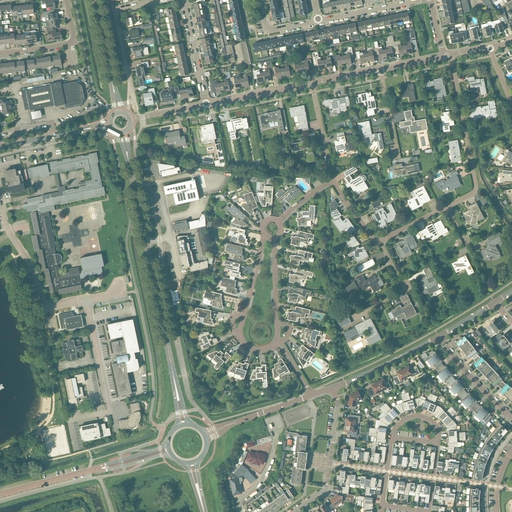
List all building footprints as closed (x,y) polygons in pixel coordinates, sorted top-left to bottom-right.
[(50,7),(50,10),(55,9),(54,0),(48,1),(47,0),(41,0),(43,4),(45,4),(46,8),(50,7)] [(194,5),(195,11),(203,9),(203,6),(206,5),(204,0),(197,0),(196,0),(197,4),(194,5)] [(498,0),(493,3),(497,10),(500,8),(498,4),(503,1),(505,4),(511,1),(510,0),(498,0)] [(331,11),(330,3),(323,4),(325,12),(331,11)] [(444,12),(446,18),(453,17),(452,10),(444,12)] [(58,19),(56,13),(51,14),(50,11),(43,12),(45,22),(58,19)] [(279,13),(272,14),(273,21),(281,19),(280,16),(284,16),(283,12),(283,13),(279,13)] [(125,19),(127,25),(135,24),(135,21),(139,20),(138,15),(133,16),(133,17),(125,19)] [(509,23),(511,28),(511,18),(508,21),(506,16),(503,17),(505,24),(509,23)] [(447,25),(454,23),(453,17),(446,18),(447,25)] [(499,20),(491,22),(492,25),(493,28),(495,28),(497,33),(504,31),(502,25),(505,24),(503,17),(499,18),(499,20)] [(46,28),(47,32),(53,30),(52,27),(59,26),(58,19),(45,22),(46,28)] [(177,21),(169,23),(170,29),(178,28),(177,21)] [(482,29),(484,37),(491,35),(489,29),(493,28),(492,25),(491,21),(487,22),(488,28),(482,29)] [(366,29),(364,22),(358,23),(359,31),(366,29)] [(349,25),(350,33),(357,31),(355,23),(349,25)] [(464,41),(463,35),(467,34),(465,23),(461,24),(461,28),(459,29),(459,33),(457,34),(458,42),(464,41)] [(128,31),(130,38),(139,36),(138,34),(142,33),(141,26),(135,27),(136,30),(128,31)] [(469,31),(471,40),(478,38),(477,32),(480,31),(479,26),(469,28),(470,31),(469,31)] [(15,43),(15,45),(14,36),(14,34),(10,34),(9,31),(7,32),(7,35),(8,35),(9,43),(15,43)] [(30,34),(31,43),(37,43),(36,37),(39,37),(38,31),(35,31),(35,34),(31,34),(30,34)] [(52,37),(53,41),(62,39),(60,32),(54,34),(54,31),(48,32),(49,38),(52,37)] [(450,36),(452,43),(458,42),(457,34),(454,35),(453,31),(449,32),(450,36)] [(306,42),(307,45),(311,44),(310,41),(313,40),(312,32),(305,33),(307,41),(306,42)] [(237,41),(245,39),(244,33),(236,35),(237,41)] [(179,34),(171,35),(173,42),(181,40),(179,34)] [(303,34),(296,35),(298,44),(304,42),(303,34)] [(389,49),(385,50),(387,57),(390,56),(390,58),(394,57),(393,54),(396,53),(396,52),(394,42),(393,36),(388,37),(390,47),(388,47),(389,49)] [(408,45),(405,46),(406,53),(409,53),(410,54),(413,54),(413,51),(418,50),(416,40),(410,41),(411,43),(407,43),(408,45)] [(377,41),(374,42),(375,48),(376,54),(379,53),(380,55),(381,60),(384,60),(384,58),(387,57),(385,50),(382,50),(382,49),(379,49),(379,48),(377,41)] [(400,41),(394,42),(396,52),(396,53),(399,52),(400,56),(404,56),(403,54),(406,53),(405,46),(402,46),(401,45),(400,41)] [(175,52),(183,50),(182,43),(173,45),(175,52)] [(203,46),(204,52),(212,50),(215,49),(213,43),(210,44),(203,46)] [(254,52),(261,51),(259,43),(253,44),(254,52)] [(141,47),(132,49),(133,54),(134,54),(135,59),(143,57),(143,56),(148,54),(147,47),(145,48),(144,46),(141,47)] [(369,53),(366,54),(368,61),(371,60),(371,62),(375,62),(374,56),(373,55),(376,54),(375,48),(372,49),(372,51),(369,51),(369,53)] [(346,56),(343,57),(345,64),(348,63),(348,65),(352,64),(351,59),(350,58),(354,57),(352,51),(349,52),(349,54),(346,54),(346,56)] [(359,51),(356,52),(357,58),(360,58),(360,59),(361,64),(365,63),(365,62),(368,61),(366,54),(363,54),(363,53),(359,53),(359,51)] [(318,64),(319,71),(323,70),(323,68),(325,68),(324,60),(321,61),(320,58),(318,58),(317,52),(312,53),(314,65),(318,64)] [(327,60),(324,60),(325,68),(328,67),(329,67),(329,69),(333,68),(332,64),(331,63),(331,61),(334,61),(333,55),(333,52),(329,53),(330,58),(327,58),(327,60)] [(333,55),(334,61),(337,60),(337,62),(338,67),(342,66),(342,64),(345,64),(343,57),(340,57),(340,55),(337,56),(336,54),(333,55)] [(28,71),(61,65),(60,55),(26,61),(28,71)] [(307,60),(301,62),(302,65),(303,72),(306,72),(306,73),(310,73),(309,67),(309,66),(312,65),(310,59),(307,60)] [(266,72),(263,73),(264,80),(268,79),(268,81),(272,80),(270,74),(273,73),(272,67),(271,60),(266,61),(268,70),(266,70),(266,72)] [(0,74),(25,71),(24,61),(0,63),(0,74)] [(136,68),(138,77),(146,75),(145,68),(149,67),(148,62),(141,63),(142,66),(136,68)] [(286,68),(282,69),(284,76),(287,75),(287,77),(291,77),(290,71),(290,70),(292,69),(291,63),(288,64),(288,66),(285,67),(286,68)] [(295,63),(291,63),(292,69),(295,68),(296,70),(297,75),(300,75),(300,73),(303,72),(302,65),(299,66),(298,64),(295,65),(295,63)] [(275,66),(272,67),(273,73),(276,72),(278,79),(281,78),(281,77),(284,76),(282,69),(279,70),(279,68),(276,68),(275,66)] [(180,76),(188,75),(187,68),(179,70),(180,76)] [(256,70),(253,71),(254,77),(257,76),(257,78),(258,83),(262,82),(262,81),(264,80),(263,73),(260,73),(260,71),(259,70),(256,70)] [(225,82),(222,83),(223,90),(226,90),(227,91),(230,91),(229,85),(229,84),(232,83),(231,78),(229,72),(225,73),(227,80),(225,81),(225,82)] [(244,79),(241,79),(243,86),(246,86),(246,88),(250,87),(249,82),(249,81),(248,80),(251,79),(250,74),(247,74),(247,76),(244,77),(244,79)] [(234,77),(231,78),(232,83),(235,83),(235,84),(236,90),(240,89),(239,87),(243,86),(241,79),(241,77),(237,78),(234,79),(234,77)] [(479,87),(481,95),(487,94),(484,79),(480,80),(480,79),(475,80),(474,77),(466,78),(467,82),(469,81),(470,89),(479,87)] [(445,88),(444,89),(442,78),(433,80),(434,81),(430,82),(430,80),(425,81),(427,90),(431,89),(430,85),(435,84),(437,98),(443,97),(447,96),(445,88)] [(217,91),(217,93),(221,93),(220,91),(223,90),(222,83),(219,84),(218,80),(210,82),(210,81),(210,82),(212,92),(217,91)] [(30,109),(30,110),(32,110),(38,109),(42,108),(55,105),(55,108),(65,106),(66,109),(80,106),(84,100),(81,86),(75,82),(61,84),(60,82),(50,84),(51,86),(21,91),(25,110),(30,109)] [(408,97),(410,102),(416,101),(413,90),(414,90),(414,87),(412,87),(411,84),(407,85),(408,88),(398,90),(400,98),(408,97)] [(146,86),(139,87),(140,91),(147,90),(148,93),(143,94),(143,97),(142,98),(143,101),(144,102),(145,106),(153,104),(152,99),(154,99),(153,96),(155,95),(154,88),(147,90),(146,86)] [(162,99),(162,102),(173,100),(172,96),(176,95),(174,88),(174,87),(170,88),(170,92),(160,94),(161,98),(160,98),(161,99),(162,99)] [(179,94),(180,99),(187,98),(185,89),(179,91),(178,87),(174,88),(176,95),(179,94)] [(370,92),(358,95),(358,98),(355,98),(356,104),(362,102),(365,106),(367,106),(368,110),(367,111),(368,116),(375,115),(375,114),(374,114),(374,110),(376,109),(374,96),(372,97),(373,97),(371,97),(370,92)] [(330,101),(330,99),(326,100),(325,101),(324,101),(324,102),(323,103),(323,104),(324,104),(324,105),(325,106),(326,106),(329,105),(330,110),(329,110),(330,111),(331,111),(331,110),(336,109),(337,113),(338,113),(338,114),(340,113),(340,112),(347,110),(346,107),(350,106),(348,97),(345,98),(344,98),(337,99),(337,100),(335,100),(330,101)] [(0,104),(1,104),(3,115),(13,113),(12,108),(11,108),(9,101),(5,102),(4,98),(0,98),(0,104)] [(472,116),(473,121),(477,121),(477,118),(486,116),(486,115),(489,114),(490,118),(493,117),(493,118),(496,118),(496,117),(497,117),(497,115),(497,114),(497,112),(497,111),(496,111),(496,109),(496,107),(495,107),(494,101),(494,100),(488,102),(488,106),(469,109),(470,115),(470,116),(471,116),(472,116)] [(301,130),(302,132),(309,131),(306,115),(304,106),(290,109),(292,117),(297,116),(299,126),(298,126),(299,130),(301,130)] [(280,111),(280,110),(277,111),(270,113),(272,121),(272,123),(278,122),(279,128),(278,129),(279,129),(279,132),(279,133),(285,131),(284,131),(284,128),(284,127),(280,111)] [(416,131),(417,132),(426,130),(428,130),(426,119),(415,121),(414,117),(413,117),(411,110),(404,112),(404,113),(405,119),(406,119),(407,121),(406,121),(399,122),(400,125),(401,128),(409,126),(410,132),(413,131),(413,132),(414,132),(414,131),(416,131)] [(40,111),(31,114),(32,120),(42,118),(40,111)] [(441,119),(444,133),(450,131),(449,128),(449,126),(454,125),(453,118),(451,119),(450,112),(444,113),(445,118),(441,119)] [(272,123),(272,121),(270,113),(268,113),(264,114),(260,115),(261,118),(262,123),(261,123),(262,126),(262,127),(263,129),(270,128),(269,124),(272,123)] [(242,119),(242,118),(230,121),(226,122),(228,132),(230,132),(231,140),(236,139),(235,133),(236,133),(236,131),(236,130),(236,127),(243,125),(244,129),(249,128),(248,122),(247,122),(247,118),(242,119)] [(364,122),(358,123),(359,130),(361,130),(362,130),(363,136),(363,137),(365,144),(377,142),(379,151),(384,149),(381,133),(377,134),(372,135),(370,127),(365,128),(364,122)] [(203,135),(204,141),(216,139),(213,124),(201,126),(202,132),(201,132),(201,135),(203,135)] [(176,141),(177,146),(186,144),(184,136),(180,137),(179,131),(165,134),(166,143),(176,141)] [(351,135),(337,137),(338,143),(335,143),(337,154),(347,152),(354,150),(351,135)] [(307,141),(291,144),(293,152),(306,150),(308,162),(315,161),(313,147),(309,148),(309,147),(308,147),(307,141)] [(453,162),(461,160),(457,141),(449,143),(453,162)] [(220,143),(215,144),(216,150),(217,150),(219,163),(225,162),(222,149),(221,149),(220,143)] [(511,152),(508,150),(507,153),(506,153),(505,153),(504,154),(504,155),(505,156),(501,162),(500,161),(500,162),(507,163),(511,165),(511,152)] [(63,161),(57,162),(57,161),(47,163),(47,165),(32,168),(30,169),(32,180),(49,177),(49,174),(55,173),(58,189),(57,190),(58,190),(58,191),(59,191),(59,192),(44,195),(45,196),(27,199),(28,204),(25,204),(27,212),(31,211),(31,212),(40,210),(41,213),(47,212),(55,210),(54,205),(105,195),(104,187),(102,188),(97,163),(98,162),(97,153),(89,155),(82,157),(82,156),(76,157),(76,158),(69,160),(69,159),(63,160),(63,161)] [(401,163),(392,165),(394,175),(403,173),(403,175),(415,172),(420,172),(418,163),(402,167),(401,163)] [(181,173),(180,167),(175,168),(175,166),(158,164),(161,175),(162,174),(162,177),(181,173)] [(353,191),(357,196),(369,189),(364,181),(366,180),(366,179),(366,178),(366,177),(365,176),(365,175),(364,175),(362,175),(361,176),(353,180),(350,175),(351,175),(358,171),(355,166),(343,173),(346,177),(344,179),(347,184),(349,183),(354,191),(353,191)] [(13,190),(14,192),(24,190),(20,170),(4,173),(6,182),(5,182),(5,185),(7,185),(8,191),(13,190)] [(499,184),(506,182),(506,181),(511,182),(511,171),(503,170),(502,173),(501,173),(500,173),(499,174),(499,175),(499,176),(500,177),(500,183),(499,184)] [(448,190),(449,192),(461,185),(458,179),(459,179),(457,175),(458,174),(457,171),(450,174),(452,177),(445,181),(444,179),(436,183),(439,189),(441,188),(443,191),(447,189),(448,190)] [(309,178),(296,178),(296,179),(303,180),(309,187),(310,186),(309,178)] [(175,200),(176,205),(199,199),(195,180),(164,186),(166,194),(174,193),(174,194),(173,194),(175,200)] [(262,206),(266,207),(267,201),(268,202),(272,202),(273,187),(264,186),(264,196),(258,195),(257,195),(258,195),(256,196),(258,202),(260,201),(262,207),(262,206)] [(286,200),(289,203),(301,192),(298,188),(297,189),(295,186),(292,189),(292,188),(289,190),(288,190),(286,192),(282,189),(278,189),(278,192),(276,195),(278,198),(278,199),(279,201),(280,201),(281,201),(283,199),(284,200),(285,198),(287,200),(286,200)] [(409,205),(412,210),(420,206),(419,205),(430,200),(425,191),(423,186),(414,191),(416,197),(408,201),(409,203),(408,203),(409,205)] [(503,191),(511,204),(511,203),(511,189),(505,190),(503,191)] [(241,206),(251,215),(250,214),(254,213),(252,208),(254,207),(254,208),(258,206),(252,192),(244,195),(247,204),(242,206),(241,206)] [(339,206),(334,200),(329,204),(331,211),(332,213),(331,214),(335,219),(332,221),(341,232),(347,228),(351,233),(347,236),(349,238),(346,242),(345,243),(347,245),(348,245),(349,247),(358,241),(351,233),(356,230),(347,218),(342,222),(338,217),(340,215),(336,210),(337,209),(336,208),(339,206)] [(377,221),(381,228),(386,225),(387,225),(388,225),(387,223),(398,217),(395,213),(396,213),(391,203),(387,206),(390,213),(386,215),(383,208),(375,212),(376,213),(373,215),(377,221)] [(463,213),(470,226),(477,223),(477,224),(478,223),(477,221),(483,218),(476,203),(469,207),(471,210),(468,211),(463,213)] [(231,223),(243,226),(244,226),(245,226),(246,225),(246,224),(246,223),(242,220),(243,218),(243,219),(246,216),(233,205),(230,208),(227,205),(224,209),(235,218),(232,223),(231,223)] [(298,222),(298,226),(307,226),(307,221),(311,221),(311,220),(314,220),(314,216),(315,216),(315,206),(309,206),(309,211),(302,211),(302,215),(303,215),(303,217),(300,217),(300,218),(298,218),(297,218),(296,219),(296,220),(296,221),(297,221),(298,222)] [(31,212),(30,212),(35,235),(31,236),(34,251),(37,250),(41,270),(44,269),(47,284),(49,284),(49,285),(50,284),(51,287),(49,287),(51,294),(58,292),(59,294),(82,289),(80,281),(81,281),(80,278),(103,274),(101,267),(103,266),(101,254),(80,258),(82,270),(79,271),(78,268),(67,270),(68,274),(60,275),(58,266),(58,264),(59,264),(59,263),(61,262),(61,261),(62,260),(62,259),(62,258),(61,257),(60,255),(59,254),(58,254),(57,254),(56,254),(55,254),(54,248),(55,247),(48,217),(49,217),(49,214),(48,214),(47,212),(41,213),(40,210),(31,212)] [(177,232),(197,228),(206,227),(206,226),(205,214),(202,215),(200,219),(200,220),(187,223),(187,221),(187,220),(186,220),(185,220),(184,221),(173,223),(173,225),(173,226),(173,227),(173,229),(175,230),(175,233),(177,232)] [(430,236),(432,240),(448,232),(446,228),(445,229),(441,220),(435,223),(436,225),(434,226),(432,224),(426,227),(427,230),(424,231),(426,234),(425,234),(427,238),(430,236)] [(207,255),(206,227),(197,228),(203,256),(207,255)] [(229,230),(228,235),(238,238),(237,242),(243,244),(242,244),(246,245),(247,245),(248,245),(248,244),(248,243),(248,242),(247,242),(248,239),(246,239),(246,236),(245,236),(245,234),(244,234),(244,233),(245,233),(246,230),(232,227),(231,231),(229,230)] [(291,244),(300,247),(301,242),(304,243),(305,242),(308,243),(309,238),(313,239),(314,235),(298,231),(297,235),(298,235),(298,237),(295,236),(295,237),(292,236),(291,237),(291,238),(291,239),(292,240),(291,244)] [(396,249),(400,258),(405,256),(404,255),(409,252),(411,252),(410,249),(412,248),(412,249),(417,246),(415,242),(412,236),(411,234),(403,238),(405,242),(403,243),(402,241),(396,244),(397,248),(396,249)] [(190,267),(191,272),(208,268),(208,261),(204,261),(194,264),(188,236),(178,236),(176,236),(177,241),(176,241),(183,269),(190,267)] [(487,249),(480,252),(483,258),(487,256),(488,258),(494,255),(494,256),(496,260),(500,258),(501,257),(500,254),(495,245),(496,245),(500,243),(502,242),(499,236),(498,237),(489,241),(489,243),(487,243),(487,247),(488,246),(489,248),(487,249)] [(239,261),(242,262),(243,262),(244,261),(245,260),(244,259),(243,258),(244,256),(242,255),(243,251),(241,251),(242,250),(243,247),(227,243),(225,251),(229,252),(229,253),(235,255),(233,259),(239,261)] [(348,255),(349,257),(354,255),(357,262),(368,256),(363,247),(352,252),(348,255)] [(290,256),(290,257),(290,258),(291,258),(290,263),(299,265),(300,261),(303,262),(303,261),(307,262),(307,260),(309,260),(308,262),(313,263),(314,258),(312,258),(313,254),(299,250),(298,254),(298,256),(294,255),(294,256),(292,255),(291,255),(290,256)] [(465,269),(469,275),(474,273),(466,255),(460,258),(461,259),(452,264),(456,273),(465,269)] [(236,277),(240,279),(241,278),(242,277),(242,276),(241,275),(240,275),(241,272),(239,272),(240,268),(239,268),(239,267),(240,267),(241,264),(225,260),(224,264),(227,265),(226,270),(232,271),(231,276),(236,277)] [(363,270),(359,272),(359,273),(371,267),(368,261),(360,265),(363,270)] [(422,278),(417,280),(419,284),(425,296),(429,294),(430,295),(439,290),(437,286),(438,285),(431,270),(429,267),(424,270),(425,273),(427,276),(428,278),(424,281),(422,278)] [(289,282),(298,284),(299,280),(303,281),(303,280),(306,281),(308,276),(312,277),(314,273),(297,268),(296,273),(296,274),(294,274),(293,275),(291,274),(290,274),(289,275),(289,276),(289,277),(290,277),(289,282)] [(371,286),(374,293),(381,289),(377,279),(375,275),(366,280),(363,275),(355,279),(358,284),(360,288),(361,287),(361,289),(362,290),(371,286)] [(231,294),(235,295),(236,295),(237,294),(238,294),(238,293),(236,292),(237,289),(235,288),(236,286),(236,284),(235,284),(235,283),(236,283),(236,280),(220,276),(219,281),(222,281),(220,286),(227,287),(225,292),(232,294),(231,294)] [(357,288),(354,281),(345,286),(348,292),(357,288)] [(288,301),(297,303),(298,299),(302,299),(302,298),(305,299),(307,295),(311,296),(312,291),(297,288),(296,292),(297,292),(296,293),(293,293),(292,294),(290,293),(289,293),(288,294),(288,295),(289,296),(288,301)] [(205,290),(204,298),(208,299),(208,300),(207,305),(211,306),(218,307),(218,308),(222,309),(223,308),(223,307),(223,306),(222,305),(223,303),(222,302),(222,300),(221,300),(222,298),(221,298),(221,297),(222,297),(222,294),(205,290)] [(388,314),(391,320),(404,313),(407,319),(417,314),(411,303),(410,300),(407,294),(400,298),(403,304),(406,302),(408,305),(402,308),(400,305),(397,307),(397,308),(391,311),(391,312),(388,314)] [(287,320),(296,322),(297,317),(301,318),(301,317),(305,318),(306,314),(309,315),(310,310),(296,306),(295,310),(296,311),(295,312),(292,311),(292,312),(289,312),(288,312),(287,313),(287,314),(288,315),(289,315),(287,320)] [(208,325),(211,325),(213,325),(214,325),(214,324),(214,323),(213,322),(212,322),(213,319),(211,319),(211,316),(211,315),(210,315),(210,314),(211,314),(211,311),(196,308),(195,312),(199,313),(198,318),(203,319),(202,323),(208,324),(208,325)] [(66,328),(66,330),(83,327),(81,315),(73,317),(72,312),(58,315),(61,329),(66,328)] [(348,316),(337,322),(341,328),(342,328),(342,327),(347,325),(352,323),(351,322),(351,323),(348,317),(348,316)] [(125,397),(126,397),(126,396),(126,395),(131,394),(127,372),(136,370),(137,370),(138,370),(138,368),(138,367),(137,359),(135,359),(135,358),(136,358),(136,357),(136,356),(135,355),(135,354),(134,353),(139,352),(132,319),(120,322),(107,325),(110,339),(123,337),(123,340),(111,342),(114,357),(115,357),(115,359),(113,359),(114,362),(116,361),(116,363),(112,364),(119,396),(124,395),(124,396),(124,397),(125,397)] [(349,331),(344,334),(348,340),(349,342),(352,341),(351,339),(352,338),(368,330),(370,334),(366,336),(370,345),(381,340),(370,319),(366,321),(367,323),(364,324),(363,323),(355,326),(356,328),(349,331)] [(493,329),(496,333),(503,328),(496,319),(493,321),(493,320),(489,323),(490,324),(489,325),(490,325),(487,328),(490,331),(493,329)] [(306,341),(315,348),(315,347),(318,336),(321,336),(322,332),(306,328),(304,332),(307,333),(307,335),(306,334),(305,338),(307,339),(307,341),(306,341)] [(480,336),(484,333),(479,328),(475,331),(480,336)] [(200,346),(202,350),(218,342),(216,338),(214,339),(213,337),(214,337),(212,334),(210,335),(209,332),(198,333),(204,344),(200,346)] [(503,343),(505,346),(507,345),(511,341),(511,338),(507,332),(502,336),(500,333),(496,337),(499,342),(502,339),(504,342),(503,343)] [(456,343),(460,347),(468,340),(465,336),(462,338),(462,337),(461,337),(460,337),(459,338),(458,339),(458,340),(459,341),(456,343)] [(81,338),(61,342),(62,349),(63,355),(64,355),(65,362),(84,358),(83,351),(84,351),(82,345),(81,338)] [(460,347),(463,351),(471,344),(468,340),(460,347)] [(463,351),(466,355),(474,348),(471,344),(463,351)] [(298,358),(303,367),(304,367),(311,357),(314,359),(316,356),(302,345),(300,349),(302,350),(301,352),(300,351),(298,354),(300,356),(298,358)] [(472,357),(474,360),(478,355),(477,353),(478,352),(474,348),(466,355),(469,359),(472,357)] [(214,367),(217,370),(224,362),(226,363),(231,356),(227,352),(224,355),(223,354),(223,353),(220,351),(219,352),(217,351),(217,350),(207,355),(207,356),(217,364),(214,367)] [(429,359),(425,362),(427,365),(438,357),(437,356),(438,355),(435,351),(434,352),(433,351),(432,352),(431,352),(430,352),(430,353),(429,353),(429,354),(429,355),(429,356),(427,357),(429,359)] [(474,364),(477,368),(485,361),(481,357),(480,358),(478,355),(474,360),(476,362),(474,364)] [(434,367),(436,370),(441,365),(440,363),(442,361),(440,357),(439,358),(438,357),(427,365),(429,368),(433,365),(435,366),(434,367)] [(273,368),(274,379),(275,379),(274,379),(280,376),(281,378),(283,379),(285,378),(286,376),(287,375),(290,373),(282,358),(278,361),(279,363),(278,364),(277,363),(274,365),(275,367),(273,369),(273,368)] [(477,368),(481,372),(488,364),(485,361),(477,368)] [(240,378),(243,380),(249,364),(245,363),(244,365),(242,364),(239,362),(238,365),(236,364),(228,372),(229,372),(235,374),(234,375),(240,377),(240,378)] [(481,372),(484,375),(492,368),(488,364),(481,372)] [(265,387),(265,388),(267,388),(267,387),(268,387),(267,383),(267,381),(266,365),(262,365),(262,368),(260,368),(260,367),(256,367),(256,370),(254,370),(253,369),(250,380),(263,379),(263,382),(264,382),(264,383),(263,383),(263,387),(265,387)] [(436,376),(439,379),(449,371),(448,370),(449,369),(446,366),(443,368),(441,365),(436,370),(438,372),(439,372),(440,373),(436,376)] [(411,376),(412,378),(420,373),(416,366),(411,369),(409,366),(408,367),(407,366),(404,367),(404,369),(403,369),(407,377),(411,376)] [(328,376),(336,373),(337,371),(332,367),(326,375),(328,376)] [(484,375),(488,379),(495,372),(492,368),(484,375)] [(393,378),(397,385),(405,381),(404,379),(407,377),(403,369),(402,370),(401,369),(398,370),(398,372),(397,372),(398,375),(393,378)] [(445,381),(448,384),(453,379),(451,377),(453,375),(451,371),(450,372),(449,371),(439,379),(441,382),(445,379),(446,381),(445,381)] [(488,379),(491,383),(499,375),(495,372),(488,379)] [(77,403),(76,398),(84,397),(84,396),(83,396),(82,387),(77,388),(76,383),(85,382),(83,374),(75,376),(75,378),(66,379),(70,399),(68,399),(69,404),(77,402),(77,403)] [(499,387),(504,382),(502,380),(503,379),(499,375),(491,383),(495,387),(497,385),(499,387)] [(377,382),(382,391),(388,388),(389,391),(392,390),(389,383),(386,384),(383,379),(377,382)] [(448,391),(451,393),(460,385),(459,383),(460,383),(457,379),(455,381),(453,379),(448,384),(450,386),(452,387),(448,391)] [(367,390),(370,397),(376,394),(382,391),(377,382),(371,385),(372,387),(367,390)] [(499,391),(503,395),(511,387),(507,383),(506,384),(504,382),(499,387),(502,389),(499,391)] [(457,395),(460,397),(465,393),(463,391),(465,388),(462,385),(461,386),(460,385),(451,393),(453,396),(457,393),(458,394),(457,395)] [(503,395),(507,398),(511,393),(511,388),(511,387),(503,395)] [(349,395),(357,401),(362,399),(365,397),(363,392),(361,393),(359,392),(358,391),(349,395)] [(405,393),(410,410),(415,408),(415,409),(419,408),(419,398),(411,400),(408,392),(405,393)] [(461,404),(463,407),(472,398),(471,397),(472,396),(469,392),(467,395),(465,393),(460,397),(462,400),(463,399),(464,401),(461,404)] [(397,405),(401,413),(405,412),(405,411),(410,410),(405,393),(401,395),(403,403),(397,405)] [(427,411),(434,395),(430,393),(427,401),(419,398),(419,404),(419,408),(422,409),(422,408),(427,411)] [(350,409),(356,410),(356,406),(357,401),(349,395),(348,405),(349,405),(351,407),(350,409)] [(435,415),(441,407),(434,404),(438,397),(434,395),(427,411),(432,413),(432,414),(435,415)] [(470,408),(472,410),(477,405),(475,403),(478,401),(474,398),(473,399),(472,398),(463,407),(466,409),(469,406),(471,407),(470,408)] [(129,419),(118,421),(120,431),(134,428),(134,427),(135,426),(136,426),(137,425),(138,424),(139,424),(139,423),(140,422),(140,421),(140,420),(141,420),(141,419),(141,418),(141,417),(141,416),(142,416),(139,402),(129,404),(131,416),(129,419)] [(383,406),(394,419),(398,415),(399,416),(401,413),(397,405),(391,409),(386,403),(383,406)] [(474,417),(476,420),(485,410),(484,409),(485,408),(481,405),(479,407),(477,405),(472,410),(475,413),(475,412),(477,414),(474,417)] [(379,420),(388,425),(391,423),(390,422),(394,419),(383,406),(380,409),(385,415),(379,420)] [(438,417),(442,421),(454,410),(451,407),(445,412),(441,407),(435,415),(437,418),(438,417)] [(445,426),(447,428),(456,424),(451,418),(457,412),(454,410),(442,421),(445,425),(445,426)] [(483,421),(486,423),(490,418),(488,416),(490,414),(487,410),(486,411),(485,410),(476,420),(479,422),(482,419),(484,420),(483,421)] [(345,425),(355,426),(355,423),(360,423),(360,416),(350,415),(350,419),(347,418),(347,421),(345,421),(345,424),(345,425)] [(367,431),(386,434),(387,429),(388,429),(388,425),(379,420),(378,429),(370,428),(369,429),(367,429),(367,431)] [(79,427),(82,442),(101,438),(103,437),(111,436),(109,428),(106,429),(105,423),(98,425),(97,423),(79,427)] [(448,432),(449,437),(466,436),(465,432),(457,433),(456,424),(447,428),(447,432),(448,432)] [(503,436),(508,431),(500,424),(496,428),(503,436)] [(348,435),(357,436),(358,430),(354,430),(355,426),(345,425),(345,426),(345,428),(346,429),(345,431),(348,432),(348,435)] [(496,428),(491,433),(499,439),(500,440),(502,437),(503,436),(496,428)] [(379,443),(386,444),(386,439),(385,439),(386,434),(367,431),(366,434),(369,434),(369,436),(374,436),(373,442),(376,442),(379,443)] [(491,433),(488,438),(496,444),(500,440),(499,439),(491,433)] [(466,436),(449,437),(449,442),(448,443),(448,446),(454,447),(458,448),(458,447),(460,447),(461,446),(461,443),(460,442),(458,442),(457,441),(466,440),(466,436)] [(488,438),(484,443),(493,448),(493,449),(496,444),(488,438)] [(342,458),(347,459),(347,458),(353,458),(354,450),(355,443),(349,442),(348,445),(351,446),(350,449),(343,448),(343,451),(340,451),(340,455),(342,456),(342,458)] [(363,461),(368,462),(368,461),(373,461),(374,461),(375,453),(376,446),(378,446),(379,443),(376,442),(373,442),(372,442),(371,452),(365,451),(364,451),(363,460),(363,461)] [(293,446),(293,451),(296,451),(296,448),(305,449),(306,444),(297,443),(296,446),(293,446)] [(484,443),(481,448),(490,453),(491,453),(493,449),(493,448),(484,443)] [(373,462),(379,463),(379,462),(384,463),(386,447),(380,446),(380,450),(382,450),(381,454),(375,453),(374,461),(373,461),(373,462)] [(305,449),(296,448),(296,451),(293,470),(302,471),(302,470),(307,471),(307,469),(306,469),(308,453),(309,453),(310,452),(305,451),(305,449)] [(353,459),(358,460),(358,459),(363,460),(364,451),(365,451),(365,449),(361,448),(360,451),(354,450),(353,458),(353,459)] [(391,465),(396,465),(396,464),(402,465),(403,457),(404,448),(400,448),(399,456),(392,455),(391,465)] [(481,448),(478,454),(488,458),(491,453),(490,453),(481,448)] [(401,466),(407,467),(407,466),(412,466),(413,458),(414,458),(415,450),(410,449),(409,457),(403,457),(402,465),(401,466)] [(412,467),(417,468),(417,467),(422,468),(423,468),(424,459),(425,451),(421,451),(420,459),(414,458),(413,458),(412,466),(412,467)] [(427,470),(428,469),(433,469),(435,453),(431,452),(430,460),(424,459),(423,468),(422,468),(422,469),(427,470)] [(256,454),(248,453),(246,462),(251,463),(250,464),(260,466),(260,465),(264,466),(266,456),(263,456),(264,455),(256,453),(256,454)] [(478,454),(476,460),(485,463),(486,463),(488,458),(478,454)] [(437,471),(442,472),(442,471),(447,471),(448,471),(449,463),(449,460),(445,459),(445,462),(438,461),(437,471)] [(447,471),(447,472),(452,473),(453,472),(458,473),(460,461),(456,461),(456,460),(449,459),(449,460),(449,463),(448,471),(447,471)] [(476,460),(474,465),(484,468),(486,463),(485,463),(476,460)] [(474,465),(472,471),(482,474),(483,474),(484,468),(474,465)] [(241,468),(240,470),(249,484),(253,481),(244,468),(241,468)] [(234,473),(232,472),(229,475),(230,479),(229,479),(233,495),(242,493),(240,484),(241,483),(241,481),(243,481),(242,477),(239,477),(234,473)] [(342,490),(349,491),(350,484),(349,484),(351,475),(350,475),(345,475),(345,474),(340,473),(340,475),(337,475),(336,480),(339,480),(339,483),(345,483),(345,487),(343,487),(342,490)] [(356,488),(360,488),(360,485),(361,477),(356,476),(356,475),(351,474),(350,475),(351,475),(349,484),(350,484),(356,485),(356,488)] [(371,498),(372,494),(370,493),(370,490),(370,487),(371,478),(366,477),(366,476),(361,476),(361,477),(360,485),(366,486),(365,497),(371,498)] [(374,494),(380,495),(382,480),(376,479),(377,478),(371,477),(371,478),(370,487),(377,488),(376,491),(374,491),(370,490),(370,493),(372,494),(374,494)] [(393,498),(397,499),(399,491),(398,491),(400,482),(399,482),(394,481),(394,480),(389,480),(388,489),(394,490),(393,498)] [(404,500),(408,500),(409,492),(410,483),(404,483),(405,482),(399,481),(399,482),(400,482),(398,491),(399,491),(405,491),(404,500)] [(414,501),(418,502),(419,493),(420,485),(415,484),(415,483),(410,482),(410,483),(409,492),(415,493),(414,501)] [(424,502),(429,503),(431,486),(425,485),(425,484),(420,484),(420,485),(419,493),(426,494),(424,502)] [(444,499),(444,500),(444,497),(445,488),(440,487),(440,486),(435,486),(434,495),(440,496),(440,499),(444,499)] [(447,502),(448,502),(449,502),(450,501),(451,501),(451,500),(454,501),(456,490),(450,489),(450,488),(445,487),(445,488),(444,497),(444,500),(444,499),(444,500),(445,501),(446,501),(447,502)] [(284,493),(290,500),(294,497),(292,494),(293,493),(291,490),(289,491),(289,490),(284,493)] [(284,493),(280,496),(285,504),(290,500),(284,493)] [(330,500),(335,507),(342,502),(343,496),(337,495),(337,497),(335,498),(333,498),(330,500)] [(280,496),(275,499),(281,507),(285,504),(280,496)] [(360,507),(363,507),(373,507),(373,503),(372,503),(373,498),(371,498),(365,497),(356,496),(355,500),(361,500),(360,507)] [(275,499),(271,502),(276,510),(281,507),(275,499)] [(271,502),(267,506),(271,511),(273,511),(276,510),(271,502)]
